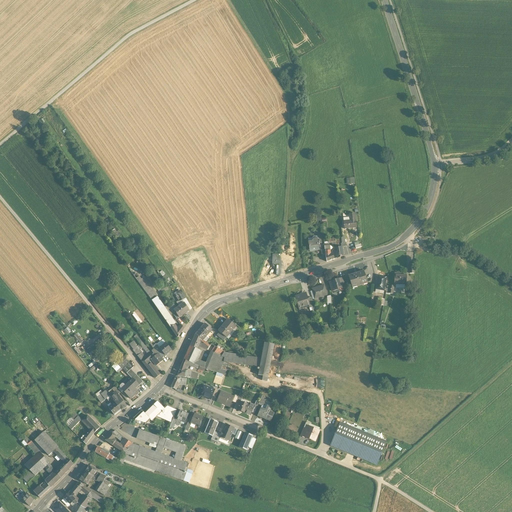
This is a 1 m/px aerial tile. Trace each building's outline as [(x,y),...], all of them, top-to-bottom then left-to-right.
[(355,214),(349,214),(349,218),(350,221),(343,222),(344,229),(356,228),(356,220),(355,220),(355,214)] [(116,232),(114,229),(111,232),(116,238),(121,234),(118,231),(116,232)] [(317,237),(312,238),(313,242),(308,242),(310,251),(319,250),(317,237)] [(330,254),(329,246),(325,246),(324,247),(325,249),(325,256),(326,262),(334,259),(332,254),(330,254)] [(341,247),(336,248),(337,255),(337,258),(338,258),(343,256),(343,254),(344,254),(343,249),(342,249),(342,247),(341,247)] [(195,307),(214,297),(196,262),(175,273),(181,284),(182,283),(195,307)] [(140,276),(134,268),(130,271),(136,279),(139,276),(140,276)] [(364,271),(348,276),(352,288),(367,283),(364,271)] [(401,273),(395,274),(395,284),(406,284),(406,275),(401,275),(401,273)] [(386,278),(378,276),(376,289),(383,291),(386,278)] [(150,285),(144,277),(141,279),(138,282),(153,302),(157,299),(155,295),(156,295),(150,285)] [(340,278),(329,282),(332,291),(337,290),(337,289),(342,287),(343,288),(343,286),(341,279),(340,278)] [(168,290),(162,283),(159,285),(164,292),(168,290)] [(324,285),(312,289),(315,299),(327,295),(324,285)] [(183,293),(176,297),(179,302),(182,300),(184,303),(186,306),(189,304),(183,293)] [(306,294),(300,296),(300,295),(295,296),(298,306),(302,305),(303,307),(309,305),(307,299),(306,294)] [(169,316),(157,299),(153,302),(170,327),(177,338),(184,328),(181,325),(178,329),(176,327),(168,317),(169,316)] [(184,303),(179,306),(184,314),(189,310),(186,306),(184,303)] [(184,314),(179,306),(174,310),(176,313),(179,318),(184,314)] [(227,320),(218,331),(219,332),(226,338),(236,326),(230,321),(229,322),(227,320)] [(203,326),(196,334),(203,341),(211,331),(210,330),(206,328),(203,326)] [(226,338),(219,332),(217,335),(224,341),(226,338)] [(196,334),(192,343),(197,345),(202,347),(204,342),(203,341),(196,334)] [(151,353),(136,335),(134,337),(140,344),(143,348),(147,353),(148,355),(151,353)] [(157,345),(156,344),(154,345),(151,341),(149,343),(154,350),(157,353),(161,350),(159,348),(157,345)] [(171,350),(165,343),(159,348),(161,350),(165,355),(171,350)] [(259,368),(258,375),(263,376),(262,381),(267,382),(274,344),(264,343),(261,358),(259,368)] [(140,350),(137,346),(137,347),(133,349),(132,350),(137,356),(141,354),(142,353),(140,350)] [(195,349),(190,346),(187,352),(192,355),(193,354),(195,349)] [(98,358),(94,354),(97,351),(95,348),(89,353),(91,356),(92,355),(95,360),(98,358)] [(157,353),(154,350),(151,353),(148,355),(152,359),(151,360),(156,366),(163,361),(161,359),(157,353)] [(211,351),(205,363),(211,365),(212,365),(216,354),(213,352),(211,351)] [(192,355),(187,352),(184,360),(189,362),(190,363),(192,358),(196,360),(197,355),(193,354),(192,355)] [(224,352),(222,356),(218,361),(226,362),(259,368),(261,358),(225,353),(224,352)] [(222,356),(216,354),(212,365),(211,365),(209,370),(225,375),(227,372),(223,370),(226,362),(218,361),(222,356)] [(152,359),(148,355),(146,356),(144,358),(141,361),(144,365),(149,371),(155,378),(160,375),(157,371),(159,370),(156,366),(151,360),(152,359)] [(123,356),(116,363),(122,369),(129,362),(123,356)] [(196,360),(192,358),(190,363),(195,365),(198,366),(203,367),(205,363),(196,360)] [(186,371),(183,370),(186,365),(188,365),(189,362),(184,360),(182,363),(180,370),(180,369),(177,376),(190,378),(191,372),(186,371)] [(129,362),(122,369),(127,373),(131,370),(134,367),(129,362)] [(188,365),(186,365),(183,370),(186,371),(189,365),(194,367),(195,365),(190,363),(189,362),(188,365)] [(136,375),(131,370),(127,373),(132,379),(136,375)] [(143,382),(136,375),(132,379),(139,385),(143,382)] [(177,377),(176,377),(171,387),(175,389),(178,384),(186,386),(187,379),(177,377)] [(132,379),(121,389),(131,399),(138,392),(135,389),(139,385),(132,379)] [(120,393),(115,386),(112,389),(117,395),(120,393)] [(213,389),(205,386),(202,396),(211,399),(212,396),(214,390),(213,389)] [(126,406),(120,399),(119,399),(117,396),(115,393),(112,389),(107,393),(109,396),(112,399),(120,410),(121,410),(126,406)] [(227,394),(221,391),(217,401),(230,407),(233,398),(226,395),(227,394)] [(106,399),(102,394),(97,398),(101,403),(106,399)] [(267,402),(263,400),(264,400),(261,398),(258,404),(262,406),(265,407),(267,402)] [(120,410),(112,399),(109,401),(112,405),(109,408),(114,415),(120,410)] [(154,405),(145,414),(151,420),(152,421),(158,415),(165,409),(164,408),(158,402),(155,406),(154,405)] [(249,405),(240,402),(237,410),(250,415),(254,408),(254,406),(254,405),(249,403),(249,405)] [(265,407),(262,406),(261,409),(265,411),(268,406),(271,407),(272,408),(273,405),(267,402),(265,407)] [(167,406),(164,408),(165,409),(158,415),(169,420),(174,408),(167,406)] [(177,410),(174,408),(169,420),(168,422),(171,423),(173,420),(177,410)] [(265,411),(261,409),(258,416),(266,419),(267,416),(269,412),(265,411)] [(145,414),(142,411),(138,415),(137,414),(133,418),(135,420),(145,423),(147,424),(151,420),(145,414)] [(188,414),(180,411),(176,419),(180,421),(185,422),(188,414)] [(74,420),(72,423),(72,424),(68,427),(71,430),(73,428),(82,420),(74,412),(70,416),(74,420)] [(269,412),(267,416),(266,419),(271,421),(274,414),(269,412)] [(203,417),(194,414),(193,418),(190,424),(191,424),(191,422),(199,425),(198,427),(199,427),(203,417)] [(99,428),(87,416),(82,421),(91,429),(85,437),(82,441),(86,444),(94,433),(99,428)] [(37,417),(32,423),(34,426),(40,420),(37,417)] [(218,423),(210,419),(206,427),(204,433),(212,437),(215,432),(218,423)] [(234,428),(226,424),(223,432),(222,432),(221,434),(220,437),(228,441),(229,441),(234,428)] [(386,442),(340,424),(331,447),(377,465),(386,442)] [(319,431),(308,427),(307,429),(304,437),(305,437),(314,441),(319,431)] [(166,440),(139,431),(136,438),(158,446),(164,448),(166,440)] [(58,447),(44,432),(43,433),(35,441),(49,456),(54,451),(57,448),(58,447)] [(112,433),(105,440),(112,445),(115,442),(113,440),(113,439),(116,436),(112,433)] [(245,433),(239,447),(246,450),(248,446),(249,447),(252,439),(251,439),(252,436),(245,433)] [(121,445),(118,449),(125,454),(132,444),(125,439),(121,445)] [(166,440),(164,448),(177,452),(180,445),(166,440)] [(39,452),(31,442),(30,443),(28,445),(27,445),(36,455),(39,452)] [(132,444),(125,454),(121,459),(125,460),(181,480),(186,467),(187,463),(181,461),(175,459),(162,454),(156,452),(132,444)] [(180,445),(177,452),(184,454),(186,447),(180,445)] [(164,448),(158,446),(156,452),(162,454),(164,448)] [(109,454),(98,447),(97,447),(95,452),(106,459),(109,454)] [(68,460),(57,448),(54,451),(64,462),(65,463),(69,459),(68,459),(68,460)] [(46,459),(40,452),(25,466),(26,467),(30,471),(35,476),(45,466),(47,469),(51,466),(46,459)] [(184,454),(177,452),(175,459),(181,461),(184,454)] [(60,466),(55,472),(61,478),(73,464),(69,459),(65,463),(64,462),(62,464),(60,466)] [(51,475),(48,478),(48,479),(45,481),(47,483),(48,485),(51,488),(61,478),(55,472),(51,466),(47,469),(47,470),(51,475)] [(97,471),(89,466),(85,472),(93,477),(97,471)] [(35,476),(30,471),(27,474),(22,478),(28,483),(35,476)] [(93,477),(85,472),(80,480),(87,485),(93,477)] [(85,487),(79,482),(73,489),(76,492),(77,493),(78,492),(79,493),(81,491),(81,490),(83,490),(85,487)] [(103,482),(100,482),(95,489),(99,492),(103,486),(104,484),(103,482)] [(43,486),(42,485),(40,487),(41,489),(40,489),(39,489),(35,493),(40,498),(48,490),(46,487),(44,488),(43,486)] [(71,491),(64,498),(70,504),(73,501),(75,499),(72,497),(74,494),(71,491)] [(91,492),(89,495),(102,504),(105,500),(91,491),(91,492)] [(34,500),(27,494),(22,499),(29,505),(34,500)] [(81,501),(74,494),(72,497),(75,499),(78,502),(79,503),(81,501)] [(79,503),(84,507),(86,504),(89,502),(91,499),(86,495),(81,501),(79,503)] [(68,511),(59,502),(53,508),(57,511),(68,511)] [(79,503),(78,502),(77,503),(75,506),(76,507),(74,510),(76,511),(79,511),(80,511),(84,507),(79,503)]
